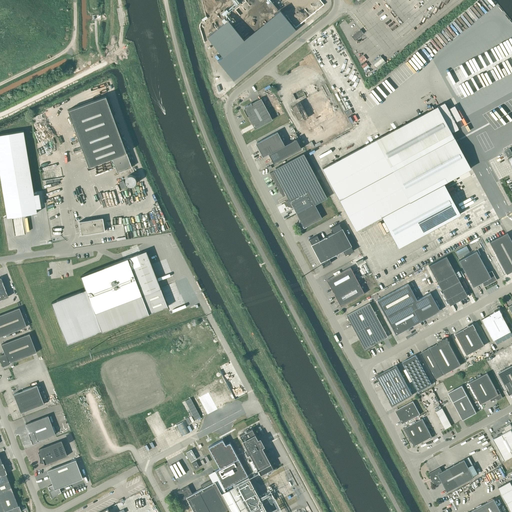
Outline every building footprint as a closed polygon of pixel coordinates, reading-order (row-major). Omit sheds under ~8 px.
[(351,36),(355,40),(363,34),(359,30),(351,36)] [(383,65),(386,63),(381,56),(372,62),(377,68),(382,64),(383,65)] [(302,117),(309,130),(336,116),(322,90),(295,104),(296,105),(291,107),(294,111),(292,112),(293,115),(295,114),(298,119),(302,117)] [(88,167),(112,158),(117,172),(132,167),(126,153),(127,153),(127,152),(126,153),(106,96),(68,110),(88,167)] [(248,116),(255,129),(272,120),(261,98),(251,104),(251,103),(244,107),(245,107),(244,109),(243,110),(247,116),(248,116)] [(444,103),(322,168),(339,199),(355,229),(381,215),(398,246),(460,213),(443,182),(470,167),(454,137),(452,133),(459,129),(444,103)] [(454,106),(448,109),(455,122),(461,119),(454,106)] [(349,122),(332,131),(335,138),(352,129),(349,122)] [(23,131),(0,134),(0,173),(7,218),(37,213),(23,131)] [(268,154),(284,145),(277,132),(257,142),(265,156),(268,154)] [(296,139),(284,145),(268,154),(274,163),(301,148),(296,139)] [(298,196),(307,191),(315,204),(327,198),(303,153),(275,168),(276,170),(270,173),(275,184),(276,184),(277,186),(282,197),(295,190),(298,196)] [(131,175),(130,175),(129,175),(128,175),(128,176),(127,176),(126,176),(126,177),(125,178),(125,179),(125,180),(125,181),(125,182),(126,183),(126,184),(127,185),(128,185),(129,186),(130,186),(132,186),(133,186),(134,185),(135,184),(135,183),(136,182),(136,181),(136,180),(136,179),(136,178),(135,177),(134,176),(133,176),(132,175),(131,175)] [(297,214),(315,204),(307,191),(298,196),(292,199),(292,198),(285,202),(288,207),(293,216),(297,214)] [(322,218),(315,204),(297,214),(300,221),(299,222),(300,223),(298,226),(300,231),(307,227),(306,226),(322,218)] [(89,220),(79,222),(81,235),(105,231),(103,218),(97,219),(97,218),(89,220)] [(317,235),(309,239),(324,267),(331,263),(329,258),(343,250),(345,255),(353,251),(339,224),(331,228),(333,233),(320,240),(317,235)] [(511,241),(507,233),(489,242),(507,274),(511,271),(511,241)] [(467,247),(456,252),(459,259),(470,253),(467,247)] [(102,332),(167,307),(146,251),(80,276),(86,290),(51,303),(67,344),(101,331),(102,332)] [(488,273),(477,251),(459,260),(473,287),(482,282),(484,287),(495,281),(495,280),(495,278),(496,278),(492,271),(488,273)] [(450,305),(468,296),(446,256),(429,266),(450,305)] [(350,267),(326,280),(334,293),(357,280),(350,267)] [(0,300),(8,297),(1,278),(0,277),(0,300)] [(334,293),(341,306),(364,294),(357,280),(334,293)] [(377,300),(396,335),(440,310),(430,293),(417,300),(408,284),(377,300)] [(375,346),(374,344),(388,337),(369,303),(346,315),(361,342),(360,343),(365,351),(375,346)] [(0,336),(26,326),(19,308),(0,315),(0,336)] [(490,315),(482,319),(493,340),(511,331),(502,314),(500,309),(496,311),(494,311),(494,312),(490,314),(490,315)] [(476,328),(473,323),(469,325),(468,325),(467,326),(463,329),(464,329),(456,333),(467,355),(485,345),(476,328)] [(0,360),(1,361),(3,366),(10,364),(9,363),(36,352),(29,334),(1,344),(5,354),(0,355),(0,360)] [(442,339),(441,341),(437,343),(422,352),(436,378),(461,365),(449,343),(450,343),(447,338),(443,340),(442,339)] [(402,362),(419,391),(432,384),(416,354),(402,362)] [(397,365),(376,376),(393,406),(413,395),(397,365)] [(511,365),(498,373),(507,389),(507,390),(510,395),(511,393),(511,365)] [(490,399),(491,401),(495,399),(498,400),(503,398),(498,389),(497,390),(487,373),(469,382),(481,404),(490,399)] [(37,385),(13,394),(21,413),(44,404),(37,385)] [(448,393),(453,402),(463,420),(477,412),(462,385),(448,393)] [(402,424),(420,414),(413,401),(395,411),(402,424)] [(437,412),(445,431),(452,428),(444,409),(437,412)] [(29,433),(30,437),(30,439),(31,439),(32,443),(38,441),(37,441),(55,434),(48,415),(25,424),(29,433)] [(422,418),(404,428),(414,446),(432,436),(422,418)] [(190,432),(184,421),(177,425),(183,436),(190,432)] [(493,439),(505,460),(511,455),(511,426),(510,424),(506,426),(506,427),(505,429),(501,431),(503,434),(493,439)] [(252,429),(239,435),(246,448),(245,449),(247,453),(249,453),(260,475),(267,471),(269,473),(270,473),(272,472),(270,470),(273,468),(261,446),(262,445),(259,440),(258,440),(252,429)] [(39,463),(39,462),(43,461),(44,464),(67,456),(62,440),(38,449),(40,453),(38,453),(38,454),(38,455),(39,456),(39,457),(39,458),(39,459),(39,460),(39,461),(39,463)] [(223,440),(208,447),(220,468),(215,471),(224,489),(248,476),(230,442),(225,445),(223,440)] [(186,452),(191,462),(196,459),(191,449),(186,452)] [(3,463),(2,463),(0,457),(0,483),(8,480),(6,474),(7,473),(5,469),(6,468),(4,467),(3,463)] [(468,467),(464,459),(442,471),(440,467),(429,473),(431,477),(430,477),(433,482),(434,482),(436,486),(443,482),(448,491),(474,477),(473,475),(478,473),(473,464),(468,467)] [(83,478),(75,460),(47,471),(53,485),(48,486),(52,497),(61,492),(59,488),(83,478)] [(182,477),(188,475),(183,461),(170,466),(175,479),(182,476),(182,477)] [(511,485),(510,481),(498,488),(510,511),(511,511),(511,474),(511,475),(511,477),(511,485)] [(258,496),(249,478),(234,486),(248,511),(266,511),(261,502),(263,501),(260,495),(258,496)] [(18,506),(11,487),(8,480),(0,483),(0,511),(18,511),(21,511),(19,505),(18,506)] [(227,511),(230,510),(221,493),(215,481),(212,483),(210,480),(201,485),(202,488),(192,494),(187,486),(177,491),(185,505),(190,505),(193,511),(227,511)] [(248,511),(234,486),(221,493),(230,510),(231,511),(248,511)] [(501,511),(494,499),(468,511),(501,511)]
